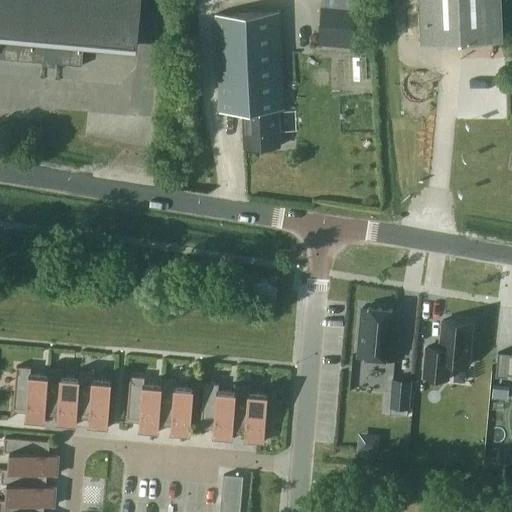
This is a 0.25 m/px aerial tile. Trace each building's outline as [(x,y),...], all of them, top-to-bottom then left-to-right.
[(0,0),(0,57),(80,64),(82,46),(137,51),(141,0),(0,0)] [(504,40),(502,0),(422,0),(425,45),(504,40)] [(356,9),(321,6),(318,44),(352,47),(356,9)] [(282,109),(278,12),(215,14),(219,112),(242,111),(244,147),(278,146),(277,110),(282,109)] [(362,307),(358,356),(396,359),(399,333),(395,333),(397,310),(362,307)] [(427,346),(424,377),(447,379),(449,363),(468,365),(471,322),(443,320),(440,347),(427,346)] [(498,352),(495,376),(508,377),(508,375),(511,374),(511,354),(510,354),(510,353),(498,352)] [(44,424),(45,413),(49,375),(32,373),(32,367),(17,366),(13,411),(26,412),(25,422),(44,424)] [(49,375),(45,413),(57,414),(56,425),(75,427),(76,416),(77,416),(80,377),(62,376),(62,369),(50,368),(49,375)] [(81,371),(80,377),(77,416),(89,417),(88,428),(107,430),(112,380),(93,378),(93,372),(81,371)] [(159,424),(162,384),(145,383),(145,376),(130,376),(128,421),(140,422),(139,433),(158,434),(159,424)] [(163,384),(162,384),(159,424),(171,425),(170,436),(191,437),(194,387),(175,386),(176,379),(163,378),(163,384)] [(408,409),(411,380),(392,378),(390,407),(408,409)] [(236,391),(217,389),(218,384),(204,382),(200,427),(213,428),(212,439),(232,441),(233,430),(236,391)] [(236,391),(233,430),(244,431),(243,442),(263,444),(268,394),(249,392),(250,386),(237,385),(236,391)] [(10,452),(8,468),(8,470),(46,474),(58,475),(60,455),(48,453),(50,441),(5,436),(4,452),(10,452)] [(45,484),(46,474),(8,470),(8,468),(2,467),(1,483),(7,483),(5,500),(5,501),(44,505),(44,504),(55,506),(57,485),(45,484)] [(240,511),(243,477),(224,476),(221,511),(240,511)] [(42,511),(44,505),(5,501),(5,500),(0,499),(0,511),(42,511)]
